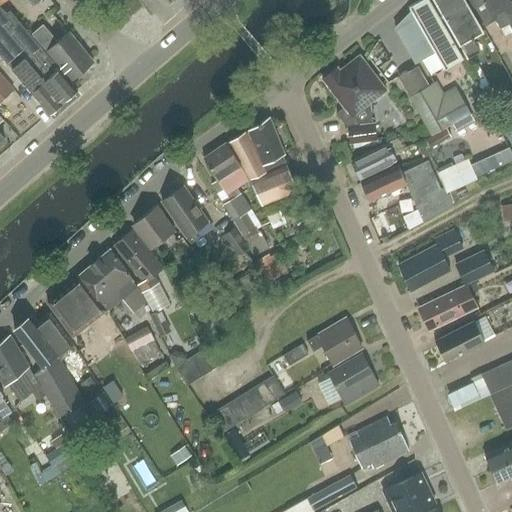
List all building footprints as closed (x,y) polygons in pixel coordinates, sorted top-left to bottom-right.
[(320,5),(322,11),(325,13),(329,14),(333,12),(336,8),(336,4),(332,0),(324,0),(323,1),(320,5)] [(433,75),(463,58),(429,0),(418,0),(409,5),(412,10),(395,26),(416,63),(424,58),(433,75)] [(472,38),(484,31),(465,0),(434,0),(468,59),(480,52),(472,38)] [(467,0),(472,8),(474,7),(485,25),(496,19),(501,28),(509,24),(511,30),(511,1),(508,0),(467,0)] [(0,103),(15,90),(0,73),(0,56),(11,70),(23,83),(49,114),(77,90),(51,59),(37,42),(30,35),(10,11),(7,14),(0,7),(0,103)] [(42,25),(30,35),(37,42),(39,41),(72,80),(93,62),(68,33),(57,42),(42,25)] [(373,125),(371,103),(385,91),(359,57),(339,72),(336,68),(322,80),(343,108),(336,114),(348,131),(350,144),(378,141),(376,125),(373,125)] [(429,86),(409,98),(431,136),(470,114),(455,88),(443,95),(435,82),(429,86)] [(511,96),(503,101),(511,118),(511,96)] [(227,144),(245,178),(261,206),(285,195),(299,189),(268,118),(227,144)] [(393,155),(406,148),(404,144),(401,145),(398,138),(351,161),(360,179),(396,161),(393,155)] [(234,186),(245,178),(227,144),(202,159),(215,180),(211,183),(242,234),(258,224),(234,186)] [(511,149),(511,146),(474,159),(479,172),(511,160),(511,149)] [(440,175),(449,194),(480,179),(467,155),(464,157),(450,163),(447,165),(450,170),(440,175)] [(371,201),(405,185),(423,222),(453,208),(443,188),(440,190),(432,172),(433,172),(427,160),(402,172),(399,165),(362,183),(371,201)] [(208,221),(184,186),(162,201),(191,243),(199,238),(194,230),(208,221)] [(273,230),(308,214),(301,200),(266,216),(273,230)] [(151,248),(163,239),(169,247),(177,240),(171,232),(174,230),(157,204),(135,222),(139,227),(135,229),(151,248)] [(511,216),(511,205),(503,207),(504,218),(511,216)] [(444,257),(460,249),(463,247),(454,229),(434,240),(437,244),(399,264),(411,291),(451,270),(444,257)] [(222,237),(237,257),(247,250),(233,230),(222,237)] [(138,285),(142,293),(143,292),(159,284),(156,277),(152,273),(161,268),(132,231),(114,245),(143,281),(138,285)] [(94,261),(117,291),(132,278),(110,248),(94,261)] [(465,286),(467,285),(495,272),(484,251),(455,265),(465,286)] [(270,254),(257,260),(268,282),(289,272),(279,252),(271,256),(270,254)] [(106,309),(121,296),(94,261),(79,274),(106,309)] [(106,309),(102,304),(79,274),(47,302),(72,336),(106,309)] [(232,310),(260,292),(248,275),(221,292),(232,310)] [(153,312),(170,305),(159,284),(143,292),(153,312)] [(429,328),(477,306),(467,285),(465,286),(419,308),(429,328)] [(161,310),(150,315),(160,337),(171,331),(161,310)] [(59,360),(67,354),(64,349),(73,344),(50,313),(34,325),(59,360)] [(474,322),(437,341),(447,361),(484,342),(484,341),(495,335),(485,317),(474,323),(474,322)] [(34,325),(28,318),(14,330),(44,367),(35,373),(60,416),(71,432),(78,427),(67,411),(84,400),(59,360),(34,325)] [(332,366),(362,348),(349,322),(345,325),(342,320),(307,340),(313,351),(322,346),(332,366)] [(147,326),(126,337),(132,352),(154,339),(147,326)] [(231,333),(242,351),(252,345),(241,327),(231,333)] [(233,356),(242,351),(231,333),(222,338),(233,356)] [(10,334),(0,342),(0,377),(5,385),(9,383),(21,400),(33,391),(39,399),(46,394),(40,385),(10,334)] [(224,362),(233,356),(222,338),(213,344),(224,362)] [(139,364),(161,352),(154,339),(132,352),(139,364)] [(289,364),(308,353),(302,343),(284,354),(289,364)] [(215,368),(224,362),(213,344),(204,350),(215,368)] [(205,373),(215,368),(204,350),(194,355),(205,373)] [(186,359),(182,353),(177,352),(171,356),(177,365),(186,359)] [(185,361),(196,379),(205,373),(194,355),(185,361)] [(358,355),(351,360),(329,373),(345,405),(379,385),(364,358),(361,360),(358,355)] [(511,384),(511,383),(511,359),(502,364),(511,384)] [(187,385),(196,379),(185,361),(175,367),(187,385)] [(150,382),(171,368),(167,362),(146,375),(150,382)] [(500,388),(511,384),(502,364),(491,369),(500,388)] [(489,393),(500,388),(491,369),(480,374),(489,393)] [(264,381),(275,399),(284,393),(273,375),(264,381)] [(88,395),(98,388),(91,377),(80,384),(88,395)] [(266,405),(275,399),(264,381),(255,387),(266,405)] [(511,398),(511,390),(510,386),(490,395),(495,406),(511,398)] [(257,410),(266,405),(255,387),(246,392),(257,410)] [(0,416),(3,420),(8,426),(13,422),(8,415),(12,413),(4,401),(2,402),(0,398),(0,397),(4,395),(0,389),(0,416)] [(286,413),(303,402),(296,391),(279,401),(286,413)] [(247,416),(257,410),(246,392),(236,398),(247,416)] [(238,422),(247,416),(236,398),(227,404),(238,422)] [(500,417),(511,411),(511,398),(495,406),(500,417)] [(218,409),(229,427),(238,422),(227,404),(218,409)] [(219,433),(229,427),(218,409),(208,415),(219,433)] [(511,411),(500,417),(506,428),(511,425),(511,411)] [(391,424),(387,416),(356,431),(358,435),(349,439),(362,467),(371,462),(374,468),(409,451),(396,421),(391,424)] [(344,437),(338,425),(321,436),(327,447),(344,437)] [(249,454),(234,430),(226,435),(241,459),(249,454)] [(66,442),(62,436),(52,443),(56,449),(66,442)] [(511,442),(485,455),(498,483),(511,476),(511,442)] [(52,466),(74,453),(68,444),(47,457),(52,466)] [(105,470),(93,450),(84,455),(96,475),(105,470)] [(392,511),(416,511),(434,504),(420,473),(383,491),(392,511)] [(358,488),(351,475),(308,498),(314,511),(358,488)] [(314,511),(308,498),(286,510),(287,511),(314,511)]
